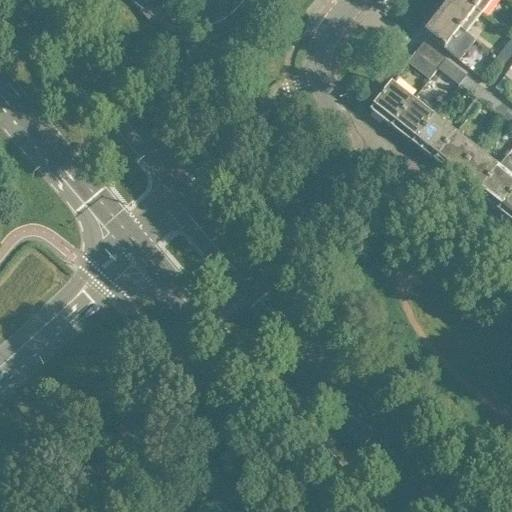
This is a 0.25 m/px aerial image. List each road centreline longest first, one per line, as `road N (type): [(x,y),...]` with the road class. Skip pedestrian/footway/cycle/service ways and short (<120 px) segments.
road 1 (secondary): [(453,511),(180,210)]
road 2 (secondary): [(141,251),(365,511)]
road 3 (residential): [(511,262),(388,167),(359,154),(336,126),(318,74)]
road 4 (secondary): [(180,210),(5,0)]
road 5 (secondary): [(0,86),(141,251)]
road 6 (unclassified): [(0,376),(141,251)]
